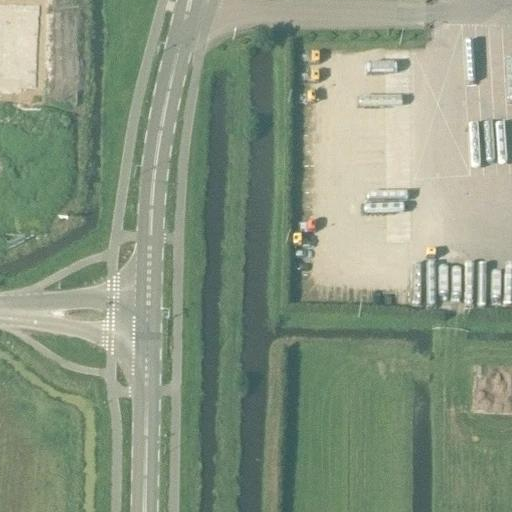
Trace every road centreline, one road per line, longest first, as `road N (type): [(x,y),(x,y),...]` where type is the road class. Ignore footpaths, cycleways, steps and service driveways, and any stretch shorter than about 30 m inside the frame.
road 1 (tertiary): [(148,298),(153,173),(190,0)]
road 2 (tertiary): [(144,511),(147,336)]
